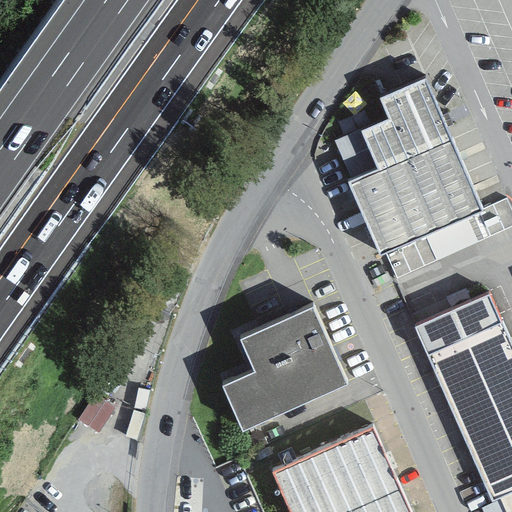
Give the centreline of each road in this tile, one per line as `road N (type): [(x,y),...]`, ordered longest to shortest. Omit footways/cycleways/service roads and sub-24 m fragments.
road 1 (unclassified): [(263,176),(306,206),(328,235),(452,511)]
road 2 (motorway): [(0,294),(209,0)]
road 3 (residential): [(152,511),(161,431),(191,315),(263,176)]
road 4 (residential): [(263,176),(384,0)]
road 5 (motorway): [(115,0),(0,161)]
